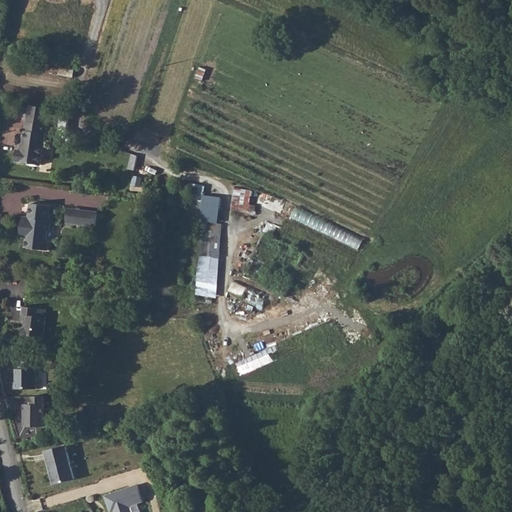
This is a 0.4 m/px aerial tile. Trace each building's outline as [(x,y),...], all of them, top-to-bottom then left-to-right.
[(18,146),(16,157),(41,161),(49,122),(28,118),(23,146),(18,146)] [(195,184),(192,219),(203,220),(206,185),(195,184)] [(257,204),(252,204),(254,189),(236,187),(233,212),(256,214),(257,204)] [(29,212),(26,212),(24,227),(27,227),(27,233),(25,243),(48,246),(49,236),(47,235),(48,225),(51,226),(52,215),(49,215),(51,202),(31,199),(29,212)] [(98,226),(99,209),(68,207),(67,223),(98,226)] [(295,208),(291,220),(361,245),(365,234),(295,208)] [(220,269),(224,222),(206,221),(202,255),(212,256),(211,268),(220,269)] [(259,245),(298,265),(305,252),(266,232),(259,245)] [(234,292),(263,307),(268,296),(240,282),(234,292)] [(24,300),(24,309),(27,310),(25,333),(46,336),(48,312),(41,311),(41,302),(24,300)] [(36,362),(21,362),(21,369),(18,369),(18,382),(17,383),(17,389),(39,389),(39,372),(37,373),(37,362),(36,362)] [(46,395),(34,395),(33,403),(26,403),(26,412),(27,412),(27,415),(26,415),(26,425),(46,425),(46,395)] [(66,445),(45,450),(52,484),(73,480),(66,445)] [(150,506),(144,489),(112,499),(115,511),(137,511),(136,510),(150,506)]
